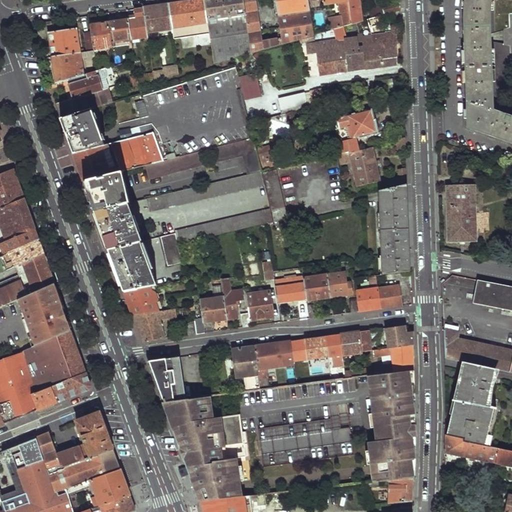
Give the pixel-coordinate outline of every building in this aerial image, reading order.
[(171,27),(173,37),(180,36),(183,50),(211,46),(204,0),(196,0),(167,4),(171,27)] [(204,0),(211,46),(214,64),(252,53),(243,0),(204,0)] [(309,11),(278,15),(281,38),(261,42),(254,0),(243,0),(252,53),(313,35),(309,11)] [(307,0),(275,0),(278,15),(309,11),(307,0)] [(322,0),(324,5),(339,2),(343,27),(353,24),(348,0),(322,0)] [(348,0),(353,24),(364,21),(360,0),(348,0)] [(466,98),(467,128),(506,141),(511,143),(511,115),(492,109),(490,20),(490,11),(491,0),(465,0),(463,24),(464,33),(464,43),(466,98)] [(383,7),(386,15),(400,11),(400,1),(383,7)] [(143,8),(146,31),(171,27),(167,4),(143,8)] [(130,38),(131,40),(147,37),(146,31),(143,8),(134,9),(135,18),(128,19),(130,38)] [(370,14),(372,19),(379,17),(386,15),(384,10),(370,14)] [(368,20),(369,28),(381,25),(379,17),(372,19),(368,20)] [(108,23),(110,41),(130,38),(128,19),(108,23)] [(96,49),(111,47),(110,41),(108,23),(90,25),(91,33),(93,52),(94,53),(97,52),(96,49)] [(334,30),(336,41),(344,40),(345,40),(343,27),(334,30)] [(48,33),(52,58),(83,53),(83,50),(79,51),(76,29),(48,33)] [(83,34),(86,53),(93,52),(91,33),(83,34)] [(377,35),(382,65),(399,63),(394,33),(377,35)] [(360,38),(365,68),(382,65),(377,35),(360,38)] [(344,40),(349,70),(365,68),(360,38),(345,40),(344,40)] [(329,42),(334,73),(349,70),(344,40),(336,41),(329,42)] [(317,52),(321,75),(334,73),(329,42),(306,46),(307,54),(317,52)] [(52,58),(56,83),(67,80),(83,75),(83,72),(81,59),(94,57),(94,53),(93,52),(86,53),(83,53),(52,58)] [(153,73),(154,81),(178,74),(177,65),(163,68),(164,71),(153,73)] [(104,69),(106,75),(113,73),(111,67),(104,69)] [(154,132),(165,161),(201,152),(214,148),(253,138),(236,68),(143,96),(145,101),(137,103),(141,119),(149,116),(151,124),(139,127),(141,131),(142,135),(154,132)] [(56,104),(61,119),(92,110),(113,104),(104,78),(106,75),(104,69),(96,71),(88,74),(83,75),(67,80),(73,98),(56,104)] [(136,77),(140,85),(154,81),(153,73),(136,77)] [(240,77),(246,100),(263,96),(257,73),(240,77)] [(136,77),(135,74),(130,76),(134,88),(140,85),(136,77)] [(316,106),(325,104),(321,90),(313,92),(316,106)] [(308,105),(308,107),(316,106),(313,92),(306,94),(308,105)] [(308,105),(306,94),(279,100),(282,111),(308,105)] [(334,117),(342,152),(348,151),(348,153),(359,150),(357,139),(380,133),(377,119),(375,119),(373,108),(334,117)] [(61,119),(73,154),(105,145),(101,134),(104,133),(103,130),(100,131),(92,110),(61,119)] [(79,170),(84,182),(123,172),(146,166),(165,161),(154,132),(142,135),(105,145),(73,154),(79,170)] [(214,148),(217,162),(243,156),(248,175),(262,172),(255,146),(253,138),(214,148)] [(255,146),(262,172),(272,169),(268,155),(274,153),(271,142),(255,146)] [(351,163),(357,187),(381,181),(373,147),(359,150),(348,153),(348,151),(342,152),(339,153),(340,161),(350,159),(351,163)] [(146,166),(150,180),(204,165),(201,152),(165,161),(146,166)] [(13,169),(0,174),(0,209),(24,199),(13,169)] [(264,173),(277,227),(290,224),(276,170),(264,173)] [(90,198),(95,212),(129,204),(124,188),(127,187),(123,172),(84,182),(90,198)] [(147,199),(150,212),(265,185),(262,172),(248,175),(147,199)] [(380,256),(381,275),(410,271),(409,247),(408,211),(407,184),(399,186),(379,191),(380,213),(378,213),(380,247),(381,247),(382,256),(380,256)] [(446,185),(448,242),(477,241),(475,184),(446,185)] [(24,199),(0,209),(0,221),(1,221),(7,241),(35,229),(24,199)] [(102,231),(109,250),(142,242),(129,204),(95,212),(102,231)] [(271,209),(176,231),(176,234),(178,244),(274,222),(271,209)] [(35,229),(7,241),(2,243),(0,243),(0,246),(0,247),(6,245),(10,253),(38,240),(36,235),(35,229)] [(162,237),(169,266),(183,263),(178,244),(176,234),(162,237)] [(41,248),(38,240),(10,253),(7,257),(2,259),(6,270),(15,267),(44,255),(41,248)] [(116,270),(124,292),(150,287),(158,286),(142,242),(109,250),(116,270)] [(0,306),(20,299),(54,284),(48,267),(44,255),(15,267),(20,279),(0,288),(0,306)] [(264,263),(266,279),(274,278),(272,262),(264,263)] [(328,275),(331,297),(353,293),(351,282),(347,283),(346,273),(328,275)] [(307,300),(331,297),(328,275),(308,278),(304,278),(307,299),(307,300)] [(357,299),(359,312),(373,310),(382,308),(379,288),(377,275),(371,276),(372,290),(356,292),(357,299)] [(275,281),(278,303),(307,299),(304,278),(304,277),(275,281)] [(224,294),(227,319),(238,318),(236,301),(243,300),(242,290),(231,292),(229,278),(222,279),(224,294)] [(444,330),(446,358),(465,362),(495,368),(511,372),(511,286),(477,280),(472,303),(511,310),(511,348),(457,338),(458,331),(444,330)] [(54,284),(20,299),(37,346),(71,331),(64,309),(54,284)] [(203,319),(206,333),(215,332),(213,321),(227,319),(224,294),(221,295),(220,287),(217,288),(217,285),(212,286),(214,299),(211,299),(210,294),(205,295),(206,300),(200,300),(203,319)] [(379,288),(382,308),(402,305),(399,285),(379,288)] [(129,303),(133,316),(159,312),(156,302),(157,302),(157,301),(154,293),(152,293),(150,287),(124,292),(129,303)] [(249,314),(250,320),(274,316),(270,291),(250,294),(249,292),(246,292),(249,314)] [(349,300),(351,313),(359,312),(357,299),(349,300)] [(307,305),(309,319),(318,317),(316,304),(307,305)] [(139,330),(143,342),(165,339),(161,318),(169,317),(170,322),(178,321),(176,309),(159,312),(133,316),(139,330)] [(241,315),(243,328),(251,327),(250,320),(249,314),(241,315)] [(196,322),(198,334),(206,333),(203,319),(195,320),(196,322)] [(187,323),(188,336),(198,334),(196,322),(187,323)] [(387,329),(389,348),(413,345),(412,334),(405,334),(405,327),(393,329),(387,329)] [(37,346),(24,351),(38,393),(53,387),(87,373),(84,365),(71,331),(37,346)] [(360,333),(362,352),(372,350),(370,332),(360,333)] [(339,336),(341,356),(362,354),(362,352),(360,333),(349,334),(339,336)] [(325,338),(327,356),(332,356),(333,366),(343,364),(341,356),(339,336),(333,337),(325,338)] [(304,340),(307,361),(328,358),(327,356),(325,338),(312,339),(304,340)] [(258,389),(268,388),(265,368),(282,366),(279,343),(271,345),(253,347),(258,389)] [(390,355),(391,366),(364,369),(365,375),(377,373),(409,369),(414,369),(413,345),(389,348),(374,350),(374,355),(374,357),(390,355)] [(232,350),(236,379),(244,377),(246,390),(258,389),(253,347),(232,350)] [(24,351),(0,361),(0,409),(5,424),(13,421),(37,411),(31,396),(38,393),(24,351)] [(198,354),(200,369),(209,368),(207,353),(198,354)] [(173,357),(150,360),(158,384),(165,401),(169,401),(184,399),(179,357),(173,357)] [(465,362),(457,400),(486,405),(495,368),(465,362)] [(343,364),(343,369),(344,372),(352,371),(351,363),(343,364)] [(294,367),(285,369),(287,383),(297,382),(294,367)] [(329,371),(330,380),(344,378),(344,372),(343,369),(329,371)] [(344,372),(344,378),(365,375),(364,369),(352,371),(344,372)] [(409,369),(377,373),(378,379),(379,392),(380,395),(374,396),(376,412),(378,426),(383,426),(384,439),(371,441),(372,449),(374,464),(379,464),(381,483),(392,482),(413,479),(410,458),(415,457),(413,445),(412,434),(411,426),(408,407),(406,407),(405,399),(413,399),(409,369)] [(307,372),(309,382),(330,380),(329,371),(319,372),(318,370),(307,372)] [(87,373),(53,387),(58,403),(60,402),(75,396),(93,389),(90,383),(87,373)] [(38,393),(31,396),(37,411),(47,407),(58,403),(53,387),(38,393)] [(203,389),(204,396),(206,396),(219,394),(219,387),(203,389)] [(184,399),(169,401),(179,428),(185,446),(190,458),(196,475),(206,501),(232,498),(230,482),(227,457),(235,456),(244,455),(239,414),(209,417),(206,396),(204,396),(184,399)] [(415,413),(413,399),(405,399),(406,407),(408,407),(411,426),(417,426),(416,413),(415,413)] [(456,421),(453,436),(464,438),(463,440),(490,446),(492,437),(490,437),(497,407),(486,405),(457,400),(452,420),(456,421)] [(96,413),(76,421),(84,445),(57,455),(61,467),(115,449),(108,431),(102,414),(96,413)] [(342,417),(256,428),(261,466),(347,454),(342,417)] [(185,446),(179,428),(175,429),(181,446),(185,446)] [(115,449),(61,467),(57,455),(50,433),(37,438),(55,491),(66,487),(122,469),(118,459),(115,449)] [(446,446),(446,453),(511,467),(511,451),(490,446),(463,440),(464,438),(453,436),(449,435),(446,434),(446,446)] [(66,487),(55,491),(37,438),(0,453),(0,495),(5,510),(0,511),(75,511),(66,487)] [(227,457),(230,482),(237,481),(235,456),(227,457)] [(196,475),(190,458),(186,461),(192,477),(196,475)] [(126,481),(122,469),(66,487),(75,511),(76,511),(80,509),(74,490),(93,484),(96,494),(91,496),(93,503),(93,504),(93,505),(131,494),(126,481)] [(392,482),(390,504),(412,502),(412,490),(413,479),(392,482)] [(332,496),(332,511),(341,511),(362,511),(364,488),(341,487),(341,496),(332,496)] [(290,492),(291,505),(304,504),(303,491),(290,492)] [(80,509),(76,511),(130,511),(136,510),(133,502),(131,494),(93,505),(80,509)] [(206,501),(201,501),(203,511),(253,511),(252,501),(259,500),(259,495),(232,498),(206,501)]
